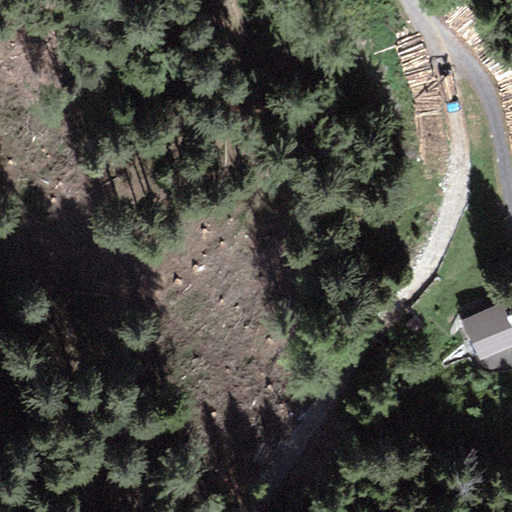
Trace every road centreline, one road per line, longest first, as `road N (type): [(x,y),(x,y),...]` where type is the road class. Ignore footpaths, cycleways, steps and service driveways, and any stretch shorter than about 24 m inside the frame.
road 1 (track): [(457,55),(449,77),(458,180),(449,220),(251,511)]
road 2 (unclassified): [(511,204),(487,99),(408,0)]
